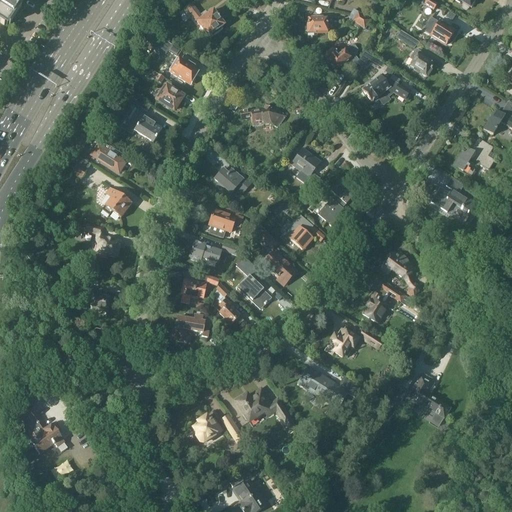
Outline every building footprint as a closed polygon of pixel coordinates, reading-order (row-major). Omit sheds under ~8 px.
[(0,0),(0,22),(4,26),(5,24),(7,25),(8,23),(10,24),(22,6),(20,5),(23,0),(0,0)] [(430,0),(418,0),(418,1),(433,10),(436,5),(437,4),(430,0)] [(191,5),(187,9),(202,29),(203,31),(204,31),(209,37),(211,35),(213,37),(223,30),(222,28),(224,26),(214,11),(207,15),(205,12),(200,16),(191,5)] [(353,10),(350,15),(352,16),(355,17),(363,23),(366,18),(353,10)] [(350,15),(349,22),(353,23),(360,28),(363,23),(355,17),(352,16),(350,15)] [(363,23),(360,28),(365,31),(371,21),(366,18),(363,23)] [(308,24),(306,24),(307,26),(307,35),(327,34),(327,26),(331,26),(331,19),(308,20),(308,24)] [(430,20),(423,30),(446,45),(447,44),(451,44),(452,42),(451,39),(454,33),(450,30),(451,28),(439,21),(438,23),(432,19),(430,21),(430,20)] [(143,27),(137,36),(155,47),(153,50),(158,53),(161,48),(164,50),(168,52),(169,53),(177,58),(182,52),(173,46),(164,41),(160,38),(143,27)] [(400,31),(395,37),(414,49),(418,42),(400,31)] [(326,55),(326,59),(335,71),(346,63),(351,71),(352,70),(358,61),(355,56),(357,55),(358,51),(355,47),(350,46),(347,49),(346,51),(344,51),(340,54),(337,50),(335,52),(332,51),(326,55)] [(413,61),(409,67),(426,77),(431,70),(432,69),(431,68),(433,65),(429,62),(431,59),(416,50),(410,59),(413,61)] [(364,53),(357,64),(364,68),(369,60),(381,68),(383,64),(364,53)] [(126,56),(115,74),(124,79),(125,78),(130,81),(136,70),(131,67),(134,62),(126,56)] [(179,60),(171,72),(175,75),(190,85),(191,83),(193,83),(194,80),(194,79),(199,71),(194,68),(195,68),(188,63),(188,64),(183,61),(183,62),(179,60)] [(154,72),(151,78),(161,84),(164,79),(154,72)] [(380,77),(362,91),(371,103),(372,102),(373,103),(374,102),(375,102),(379,100),(379,98),(382,95),(385,99),(393,93),(405,101),(406,100),(408,100),(410,96),(409,94),(410,93),(389,80),(382,76),(381,77),(380,77)] [(160,93),(155,99),(166,106),(166,108),(168,109),(170,109),(174,111),(183,97),(167,87),(162,94),(160,93)] [(112,89),(108,95),(113,98),(117,97),(119,93),(112,89)] [(128,92),(124,98),(130,102),(147,112),(150,106),(134,96),(128,92)] [(496,111),(483,130),(493,136),(501,123),(511,130),(511,104),(508,102),(503,111),(503,112),(501,115),(496,111)] [(251,110),(240,112),(241,121),(252,119),(253,127),(271,124),(277,129),(287,117),(273,106),(271,109),(266,105),(263,109),(251,111),(251,110)] [(127,119),(121,128),(132,135),(134,131),(153,143),(162,130),(153,124),(155,121),(137,109),(130,121),(127,119)] [(71,143),(68,148),(78,154),(81,149),(81,150),(86,142),(85,142),(88,137),(79,132),(76,136),(71,143)] [(282,140),(281,141),(283,142),(283,144),(281,146),(287,150),(294,141),(286,135),(282,140)] [(465,148),(453,167),(470,178),(475,171),(467,166),(471,160),(489,171),(495,161),(497,157),(490,153),(493,148),(478,139),(472,148),(473,148),(471,151),(465,148)] [(98,146),(91,156),(118,173),(125,163),(123,162),(126,157),(101,142),(98,146)] [(229,146),(227,155),(237,156),(238,147),(229,146)] [(303,150),(291,165),(292,165),(293,164),(302,171),(301,172),(308,178),(302,186),(311,192),(320,179),(312,173),(320,163),(303,150)] [(75,167),(71,173),(82,180),(87,171),(76,164),(75,167)] [(225,168),(215,180),(218,182),(217,185),(225,189),(230,194),(236,187),(244,194),(248,189),(251,186),(253,184),(235,168),(232,171),(231,171),(230,172),(229,171),(225,168)] [(440,188),(431,203),(447,213),(453,203),(469,213),(474,204),(459,194),(464,186),(451,178),(446,187),(452,191),(450,194),(440,188)] [(331,199),(318,215),(320,217),(318,220),(322,224),(324,221),(332,228),(346,212),(341,208),(344,204),(346,205),(355,194),(340,181),(330,192),(336,196),(333,200),(331,199)] [(105,206),(103,207),(105,207),(120,218),(120,220),(121,220),(121,218),(131,204),(132,204),(131,204),(126,200),(128,199),(130,198),(129,198),(128,198),(122,194),(122,192),(121,192),(122,194),(120,196),(111,189),(107,194),(111,198),(105,206)] [(211,227),(209,235),(223,240),(226,231),(230,233),(233,225),(240,228),(243,219),(238,217),(239,213),(225,208),(224,213),(224,214),(214,211),(209,226),(211,227)] [(294,226),(285,235),(290,239),(302,250),(303,250),(304,250),(308,246),(307,245),(315,237),(320,242),(324,238),(312,227),(314,225),(307,219),(306,221),(300,216),(293,224),(294,226)] [(86,225),(84,231),(99,234),(97,240),(99,241),(96,252),(117,257),(121,242),(102,238),(101,235),(103,229),(86,225)] [(266,234),(260,239),(272,251),(275,248),(278,245),(266,234)] [(194,243),(189,258),(191,259),(191,260),(198,262),(198,261),(200,261),(201,259),(218,263),(221,252),(205,247),(205,246),(194,243)] [(222,250),(222,251),(236,257),(237,255),(238,252),(239,249),(224,244),(222,250)] [(265,263),(264,264),(266,267),(266,269),(270,273),(272,272),(279,279),(285,285),(296,273),(274,253),(265,263)] [(388,260),(381,269),(389,275),(391,271),(404,280),(405,282),(410,280),(408,277),(415,272),(410,264),(409,265),(401,255),(396,258),(395,257),(391,254),(389,255),(387,258),(388,260)] [(249,276),(236,290),(237,290),(238,288),(252,302),(254,300),(262,307),(264,305),(265,306),(272,299),(263,291),(263,290),(252,279),(259,272),(250,264),(245,258),(237,266),(243,271),(249,276)] [(67,273),(65,284),(81,286),(83,276),(67,273)] [(209,277),(206,283),(217,287),(219,281),(209,277)] [(184,281),(181,295),(203,299),(206,285),(184,281)] [(366,309),(363,315),(378,324),(388,308),(385,307),(387,305),(382,303),(387,296),(382,293),(386,287),(381,283),(377,290),(378,290),(376,293),(375,292),(365,309),(366,309)] [(220,285),(216,291),(224,298),(228,293),(224,288),(220,285)] [(409,288),(406,290),(409,292),(407,294),(414,299),(419,291),(419,288),(414,285),(409,288)] [(386,287),(382,293),(387,296),(400,304),(401,305),(409,310),(413,304),(409,301),(404,298),(386,287)] [(88,288),(87,295),(93,296),(91,310),(89,310),(107,313),(110,298),(100,296),(101,290),(88,288)] [(216,291),(213,295),(222,303),(219,306),(223,310),(219,314),(231,325),(233,323),(239,317),(230,307),(231,305),(225,300),(224,298),(216,291)] [(428,312),(424,319),(429,322),(433,315),(428,312)] [(174,328),(178,329),(175,342),(184,344),(186,345),(186,344),(188,336),(190,336),(191,332),(203,334),(202,338),(202,339),(208,340),(210,328),(204,327),(205,323),(202,323),(203,318),(195,316),(194,321),(177,318),(175,328),(174,328)] [(334,336),(326,351),(332,355),(334,353),(342,358),(344,356),(347,358),(350,355),(352,350),(358,341),(352,336),(342,330),(341,331),(342,331),(338,339),(334,336)] [(361,331),(357,336),(366,342),(365,343),(377,350),(381,344),(361,331)] [(299,383),(298,384),(306,389),(308,387),(314,391),(312,394),(321,400),(323,397),(329,400),(328,403),(338,409),(338,408),(347,393),(354,398),(361,387),(344,377),(338,387),(309,369),(299,384),(299,383)] [(407,401),(403,406),(412,411),(415,405),(417,402),(435,414),(430,422),(439,427),(450,408),(442,404),(430,396),(436,386),(434,385),(421,377),(410,395),(406,401),(407,401)] [(26,380),(21,384),(26,392),(32,388),(26,380)] [(385,400),(381,408),(393,416),(404,399),(406,401),(410,395),(394,386),(393,387),(385,400)] [(239,402),(236,403),(244,415),(243,417),(246,421),(248,421),(247,421),(249,422),(256,418),(257,420),(265,415),(267,417),(275,412),(278,416),(281,421),(287,417),(287,416),(284,412),(278,401),(270,406),(261,391),(250,398),(251,400),(249,401),(247,397),(244,398),(243,397),(239,400),(239,402)] [(373,396),(370,401),(377,406),(380,401),(373,396)] [(32,407),(16,417),(21,424),(19,425),(29,440),(39,455),(52,446),(52,447),(55,445),(57,448),(65,443),(57,431),(59,429),(55,423),(46,429),(36,414),(37,414),(32,407)] [(228,416),(221,420),(236,443),(243,438),(228,416)] [(198,423),(192,427),(197,434),(196,437),(200,443),(203,443),(222,431),(217,424),(214,420),(211,421),(210,421),(208,417),(207,418),(206,417),(198,423)] [(244,473),(229,483),(233,488),(247,478),(244,473)] [(250,482),(235,491),(243,503),(239,506),(242,511),(253,511),(256,510),(257,511),(266,506),(250,482)]
